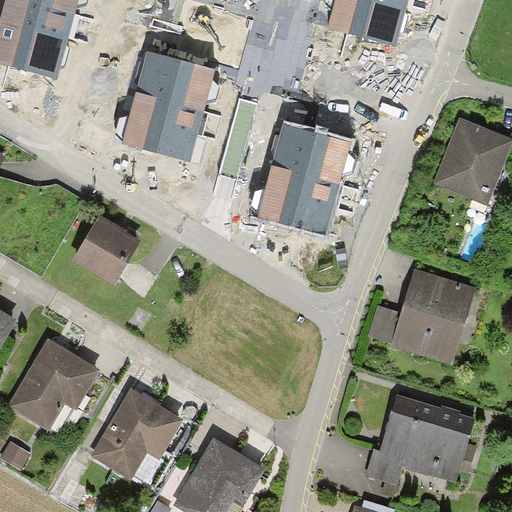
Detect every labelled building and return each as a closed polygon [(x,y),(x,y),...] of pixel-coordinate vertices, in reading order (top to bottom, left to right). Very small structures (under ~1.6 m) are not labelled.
[(6,0),(2,14),(0,14),(0,63),(58,79),(72,26),(78,5),(88,3),(89,0),(6,0)] [(326,0),(325,4),(333,11),(328,29),(397,47),(409,0),(326,0)] [(147,51),(129,116),(121,118),(116,132),(123,139),(122,143),(191,162),(208,101),(217,99),(221,87),(214,79),(216,70),(171,58),(147,51)] [(241,101),(221,172),(237,177),(257,106),(241,101)] [(511,145),(511,142),(463,122),(453,147),(437,185),(487,205),(511,145)] [(282,125),(264,189),(256,191),(252,205),(258,212),(257,217),(326,235),(343,174),(352,172),(356,160),(349,153),(351,144),(305,131),(282,125)] [(141,242),(101,218),(75,262),(114,286),(141,242)] [(475,288),(414,269),(400,314),(378,307),(368,338),(451,364),(475,288)] [(0,311),(0,351),(18,321),(0,311)] [(100,372),(50,343),(13,405),(49,426),(63,402),(77,411),(100,372)] [(152,405),(132,393),(92,458),(131,482),(148,454),(159,460),(182,423),(152,405)] [(451,413),(397,396),(380,451),(374,449),(365,477),(398,488),(404,469),(457,485),(461,472),(469,474),(477,446),(469,444),(476,421),(451,413)] [(263,472),(212,442),(174,505),(185,511),(225,511),(233,499),(243,505),(263,472)] [(8,449),(2,462),(18,471),(25,458),(8,449)] [(158,501),(152,511),(170,511),(172,509),(158,501)]
